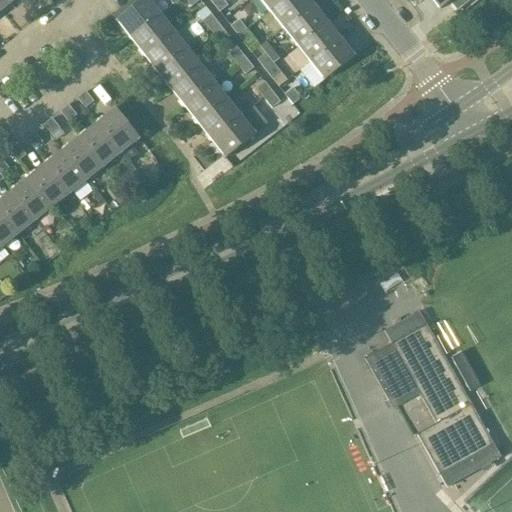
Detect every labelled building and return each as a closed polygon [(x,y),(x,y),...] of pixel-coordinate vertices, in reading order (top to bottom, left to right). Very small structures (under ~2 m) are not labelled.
[(17,0),(0,0),(0,8),(3,12),(17,0)] [(146,0),(117,23),(131,40),(161,16),(148,0),(146,0)] [(185,0),(191,8),(200,1),(199,0),(185,0)] [(219,13),(228,7),(222,0),(216,0),(212,4),(219,13)] [(259,0),(270,13),(286,0),(259,0)] [(286,0),(270,13),(284,30),(314,6),(309,0),(286,0)] [(450,3),(454,0),(432,0),(441,11),(450,3)] [(454,0),(450,3),(458,13),(473,0),(454,0)] [(314,6),(284,30),(297,47),(327,23),(314,6)] [(203,22),(211,32),(219,26),(211,15),(203,22)] [(144,57),(175,33),(161,16),(131,40),(144,57)] [(231,27),(239,38),(247,31),(239,21),(231,27)] [(327,23),(297,47),(311,64),(341,40),(327,23)] [(218,42),(227,35),(219,26),(211,32),(218,42)] [(246,48),(255,41),(247,31),(239,38),(246,48)] [(144,57),(158,74),(188,50),(175,33),(144,57)] [(325,82),(355,58),(341,40),(311,64),(325,82)] [(229,56),(238,66),(246,60),(238,49),(229,56)] [(158,74),(171,91),(201,67),(188,50),(158,74)] [(257,61),(266,72),(274,65),(266,54),(257,61)] [(245,76),(253,69),(246,60),(238,66),(245,76)] [(273,81),(282,74),(274,65),(266,72),(273,81)] [(171,91),(184,108),(215,84),(201,67),(171,91)] [(264,83),(256,89),(265,100),(273,94),(264,83)] [(184,108),(198,125),(228,101),(215,84),(184,108)] [(284,95),(292,106),(294,104),(301,99),(293,89),(284,95)] [(85,109),(94,102),(86,92),(77,99),(85,109)] [(272,109),(280,102),(273,94),(265,100),(272,109)] [(241,118),(228,101),(198,125),(211,142),(241,118)] [(68,106),(60,112),(68,122),(77,116),(68,106)] [(115,110),(97,124),(121,154),(139,140),(115,110)] [(255,136),(241,118),(211,142),(225,160),(255,136)] [(60,129),(52,119),(43,126),(51,136),(60,129)] [(97,124),(80,137),(104,168),(121,154),(97,124)] [(43,142),(35,132),(26,139),(35,149),(43,142)] [(80,137),(63,151),(87,181),(104,168),(80,137)] [(25,156),(18,146),(9,153),(18,163),(25,156)] [(46,164),(70,195),(87,181),(63,151),(46,164)] [(9,169),(1,159),(0,159),(0,175),(1,176),(9,169)] [(70,195),(46,164),(29,178),(53,208),(70,195)] [(29,178),(12,191),(36,222),(53,208),(29,178)] [(12,191),(0,200),(0,210),(19,235),(36,222),(12,191)] [(0,210),(0,245),(2,248),(19,235),(0,210)] [(391,345),(365,360),(388,401),(389,401),(388,399),(413,386),(419,395),(434,424),(415,435),(445,489),(450,486),(500,458),(496,450),(493,445),(426,324),(425,324),(421,317),(419,313),(384,333),(385,335),(390,344),(391,345)]
